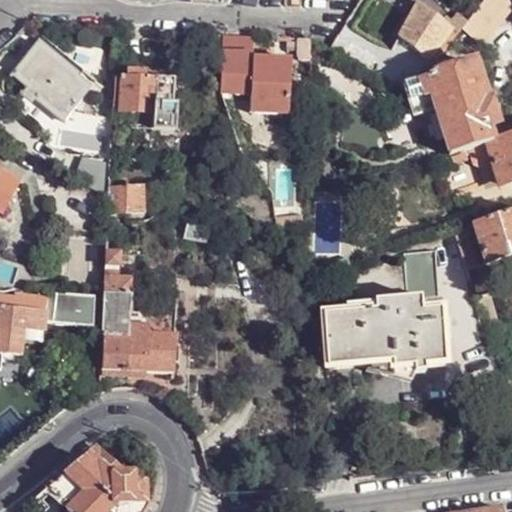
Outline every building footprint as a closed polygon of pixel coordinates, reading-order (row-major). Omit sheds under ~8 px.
[(480,46),(511,10),(511,8),(506,0),(486,0),(468,22),(461,29),(480,46)] [(408,68),(421,76),(425,72),(440,53),(435,49),(450,32),(444,26),(419,6),(398,40),(417,57),(408,68)] [(440,53),(461,29),(468,22),(455,13),(444,26),(450,32),(435,49),(440,53)] [(360,17),(350,32),(362,39),(372,24),(360,17)] [(254,38),(224,36),(221,95),(251,97),(250,114),(290,117),(292,60),(253,58),(254,38)] [(38,45),(39,45),(78,77),(83,70),(43,38),(38,45)] [(355,67),(359,70),(363,64),(367,57),(337,39),(336,42),(330,52),(330,53),(342,60),(349,64),(355,67)] [(13,77),(29,89),(37,96),(35,99),(36,101),(64,124),(94,90),(78,77),(39,45),(13,77)] [(322,68),(335,73),(342,60),(330,53),(322,68)] [(391,57),(377,79),(382,83),(388,86),(400,89),(414,84),(416,82),(421,76),(408,68),(391,57)] [(441,139),(447,156),(485,144),(492,142),(487,128),(496,126),(489,105),(487,106),(475,71),(472,64),(448,72),(437,75),(427,79),(416,82),(421,98),(427,97),(433,113),(441,139)] [(436,70),(437,75),(448,72),(446,67),(436,70)] [(487,128),(492,142),(508,137),(504,123),(505,122),(500,104),(498,102),(494,93),(490,94),(485,76),(483,69),(475,71),(487,106),(489,105),(496,126),(487,128)] [(421,76),(416,82),(427,79),(425,72),(421,76)] [(116,77),(114,113),(155,114),(156,104),(170,105),(172,79),(148,79),(128,77),(116,77)] [(417,119),(433,113),(427,97),(421,98),(416,82),(414,84),(400,89),(411,121),(417,119)] [(37,96),(29,89),(23,97),(33,105),(36,101),(35,99),(37,96)] [(156,104),(155,114),(155,130),(170,131),(175,131),(176,105),(170,105),(156,104)] [(118,138),(133,142),(139,119),(123,117),(118,138)] [(154,150),(168,150),(170,131),(155,130),(154,150)] [(511,181),(511,135),(508,137),(492,142),(485,144),(499,186),(511,181)] [(421,145),(427,162),(447,156),(441,139),(421,145)] [(75,180),(106,197),(108,163),(84,158),(75,180)] [(20,183),(0,171),(0,212),(2,214),(20,183)] [(143,190),(110,189),(110,198),(109,216),(142,218),(143,190)] [(511,214),(473,227),(485,265),(511,256),(511,214)] [(183,244),(205,248),(208,234),(186,229),(183,244)] [(464,230),(453,233),(466,271),(476,267),(464,230)] [(420,306),(439,305),(433,253),(402,255),(407,300),(419,300),(420,306)] [(101,371),(174,375),(175,343),(148,341),(148,335),(148,331),(146,327),(145,323),(142,320),(138,317),(134,316),(128,314),(130,281),(118,281),(119,257),(107,257),(104,295),(101,371)] [(148,341),(175,343),(178,297),(160,297),(160,290),(160,289),(157,285),(152,283),(130,281),(128,314),(134,316),(138,317),(142,320),(145,323),(146,327),(148,331),(148,335),(148,341)] [(98,300),(98,294),(49,289),(48,289),(47,300),(45,323),(95,328),(96,303),(98,300)] [(483,304),(478,305),(487,330),(499,326),(489,295),(481,298),(483,304)] [(0,355),(3,356),(21,358),(23,341),(24,333),(39,334),(43,334),(45,323),(47,300),(16,296),(16,299),(0,297),(0,355)] [(392,368),(393,370),(414,369),(446,366),(439,305),(420,306),(419,300),(407,300),(375,304),(376,312),(324,316),(328,369),(364,366),(375,365),(379,362),(379,360),(379,354),(392,356),(393,365),(392,368)] [(487,330),(489,339),(502,335),(499,326),(487,330)] [(366,372),(411,383),(414,369),(393,370),(392,368),(393,365),(392,356),(379,354),(379,360),(379,362),(375,365),(364,366),(366,372)] [(33,398),(52,422),(70,408),(51,385),(33,398)] [(97,449),(90,455),(112,474),(116,474),(120,469),(97,449)] [(106,511),(114,504),(112,505),(112,474),(90,455),(59,481),(47,490),(55,498),(67,509),(65,511),(106,511)] [(116,474),(112,474),(112,505),(114,504),(132,504),(132,498),(132,480),(132,474),(116,474)] [(153,493),(154,480),(132,480),(132,498),(152,498),(153,493)] [(47,490),(23,509),(25,511),(40,511),(43,510),(47,506),(55,498),(47,490)]
